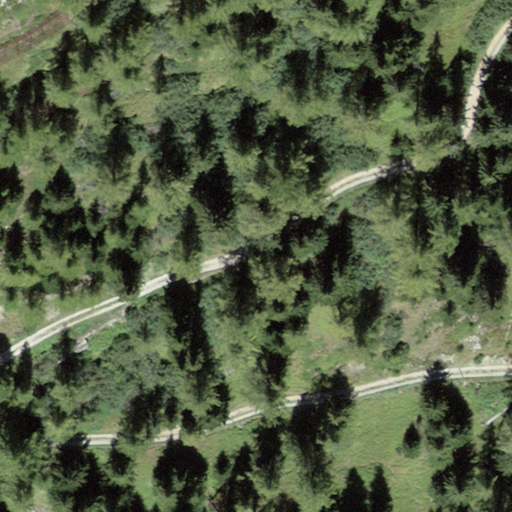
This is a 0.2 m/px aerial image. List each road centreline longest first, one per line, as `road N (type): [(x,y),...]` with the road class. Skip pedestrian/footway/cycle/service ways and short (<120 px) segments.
road 1 (track): [(0,359),(83,313),(231,254),(354,180),(442,151),(464,127),(476,83),(511,21)]
road 2 (track): [(511,369),(277,403),(164,434),(0,453)]
